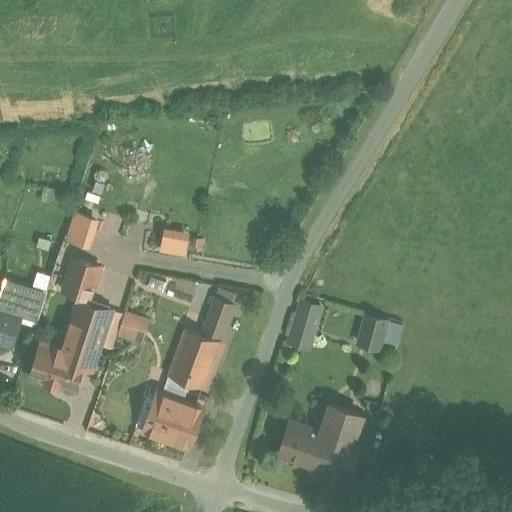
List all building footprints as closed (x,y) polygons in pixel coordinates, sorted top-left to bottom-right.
[(48,290),(7,277),(0,299),(0,309),(23,317),(25,312),(39,316),(48,290)] [(63,347),(58,345),(57,347),(42,342),(30,376),(74,390),(82,365),(92,368),(101,342),(112,309),(80,298),(63,347)] [(0,309),(0,341),(14,346),(23,317),(0,309)] [(112,309),(101,342),(113,346),(124,313),(112,309)] [(236,339),(189,323),(171,378),(215,394),(236,339)] [(216,408),(159,388),(142,436),(198,455),(216,408)] [(363,414),(331,403),(322,430),(292,420),(280,454),(322,468),(321,472),(323,472),(324,467),(347,474),(345,480),(347,480),(360,442),(354,441),(363,414)]
